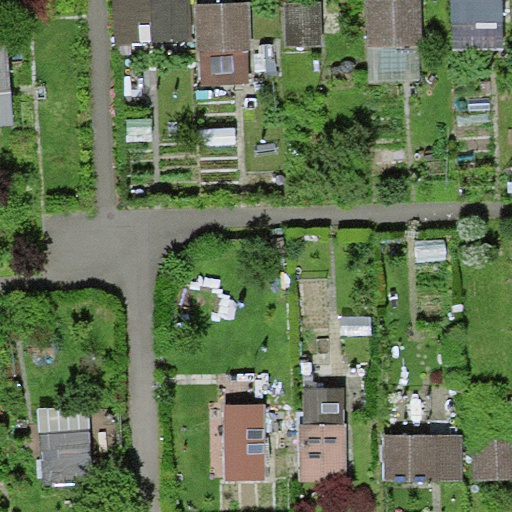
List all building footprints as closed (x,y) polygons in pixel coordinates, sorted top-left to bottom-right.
[(111,0),(113,36),(185,33),(183,0),(111,0)] [(193,0),(196,46),(249,43),(246,0),(193,0)] [(281,0),(283,42),(319,41),(317,0),(281,0)] [(360,0),(363,38),(419,34),(417,0),(360,0)] [(0,37),(0,79),(14,78),(10,36),(0,37)] [(233,397),(235,442),(289,440),(287,403),(257,404),(257,396),(233,397)] [(295,418),(295,474),(344,474),(344,419),(295,418)] [(92,427),(43,430),(46,477),(94,474),(92,427)] [(382,430),(382,475),(435,475),(435,430),(382,430)] [(511,434),(473,436),(475,476),(511,474),(511,434)]
